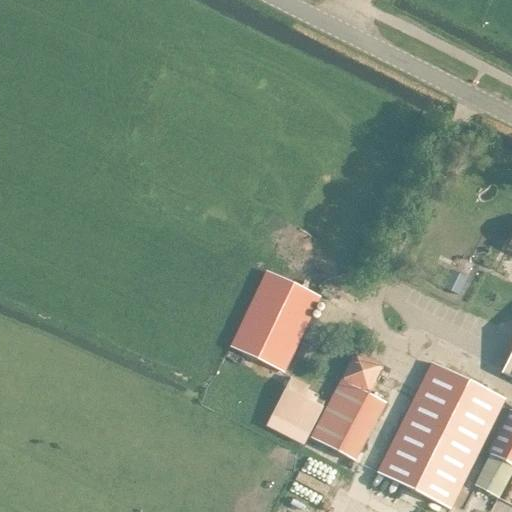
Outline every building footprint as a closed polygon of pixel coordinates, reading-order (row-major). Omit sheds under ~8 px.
[(227,345),(279,371),(316,295),(289,282),(263,270),(227,345)] [(511,378),(511,342),(497,371),(511,378)] [(323,408),(307,437),(351,460),(383,402),(364,392),(377,365),(352,352),(340,378),(338,378),(323,408)] [(430,358),(373,471),(447,508),(504,396),(430,358)] [(287,376),(266,415),(304,435),(319,406),(311,402),(314,398),(315,395),(304,389),(306,385),(295,380),(287,376)] [(482,451),(487,453),(479,468),(471,484),(496,497),(504,481),(511,467),(511,465),(511,411),(505,408),(482,451)]
